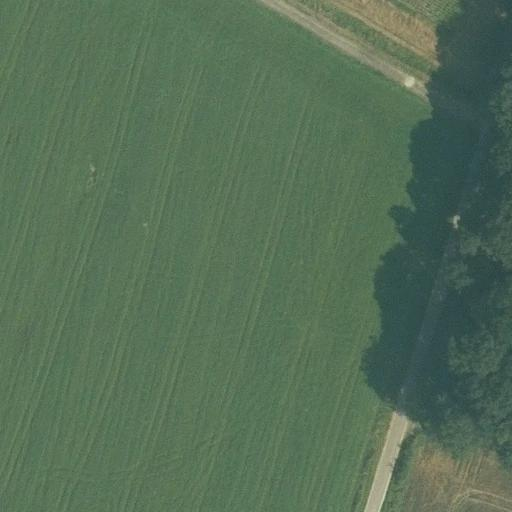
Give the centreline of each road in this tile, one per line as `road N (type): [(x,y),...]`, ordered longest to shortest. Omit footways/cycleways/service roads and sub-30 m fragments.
road 1 (unclassified): [(511,75),(369,511)]
road 2 (track): [(268,0),(495,130)]
